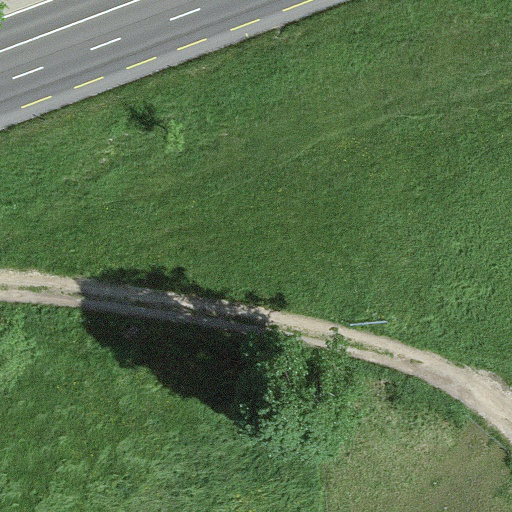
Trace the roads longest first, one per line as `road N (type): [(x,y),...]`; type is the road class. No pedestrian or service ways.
road 1 (track): [(0,290),(141,305),(377,352),(480,396),(511,427)]
road 2 (primary): [(0,70),(187,0)]
